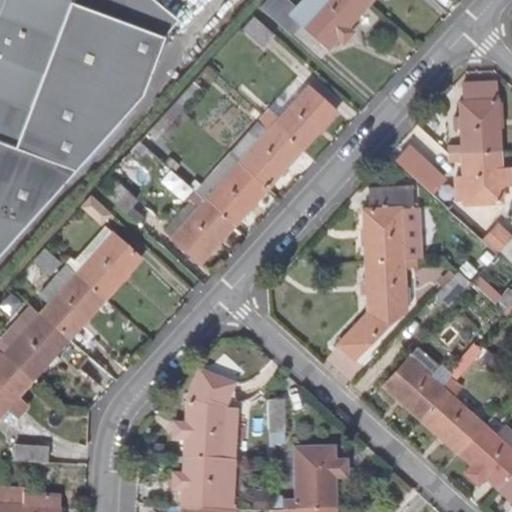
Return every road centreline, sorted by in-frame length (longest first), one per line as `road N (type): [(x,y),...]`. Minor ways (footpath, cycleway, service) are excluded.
road 1 (residential): [(227,297),(474,33)]
road 2 (residential): [(227,297),(466,511)]
road 3 (residential): [(107,511),(112,430),(227,297)]
